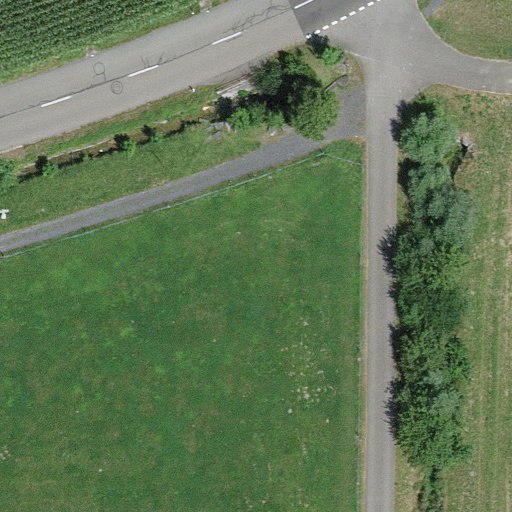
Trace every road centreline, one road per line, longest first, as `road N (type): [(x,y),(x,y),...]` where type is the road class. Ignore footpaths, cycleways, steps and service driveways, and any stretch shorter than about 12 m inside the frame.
road 1 (track): [(381,511),(383,108)]
road 2 (tertiary): [(0,118),(307,0)]
